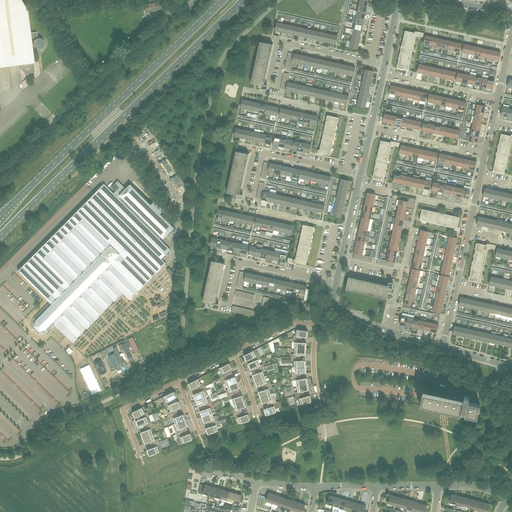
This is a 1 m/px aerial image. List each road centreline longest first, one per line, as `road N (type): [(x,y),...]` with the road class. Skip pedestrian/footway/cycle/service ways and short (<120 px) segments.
road 1 (residential): [(0,459),(24,454),(64,421),(295,309),(323,315)]
road 2 (primary): [(0,235),(243,0)]
road 3 (primary): [(224,0),(0,217)]
road 4 (unclassified): [(196,0),(0,172)]
